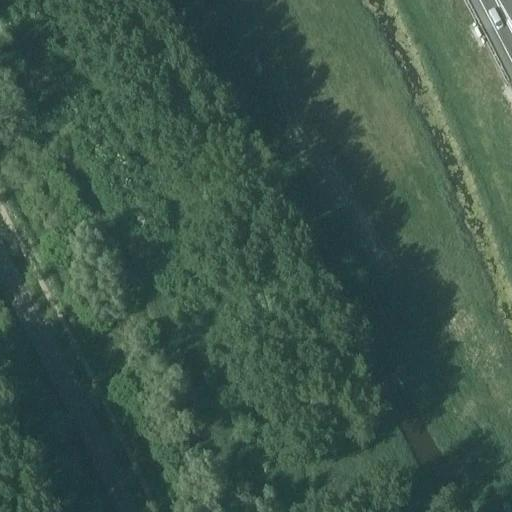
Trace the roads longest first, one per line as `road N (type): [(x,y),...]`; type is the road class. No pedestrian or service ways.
road 1 (track): [(0,219),(151,511)]
road 2 (unclassified): [(126,511),(0,264)]
